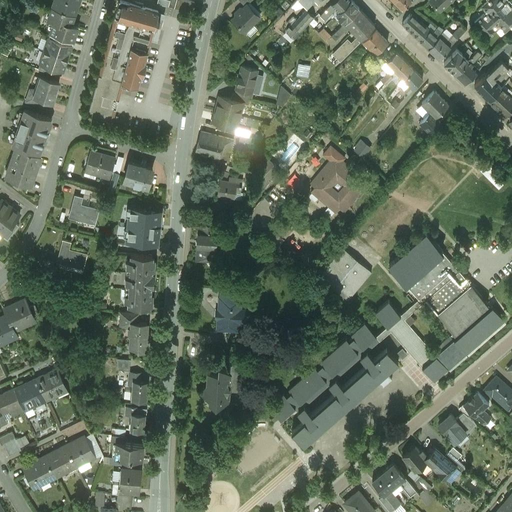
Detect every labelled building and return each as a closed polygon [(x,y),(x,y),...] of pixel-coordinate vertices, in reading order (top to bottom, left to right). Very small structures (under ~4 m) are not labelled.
[(74,6),(55,0),(51,0),(47,11),(54,14),(50,25),(50,26),(67,31),(73,33),(77,21),(72,19),(71,17),(74,6)] [(157,6),(132,0),(117,0),(111,20),(111,21),(108,31),(108,32),(105,43),(104,44),(105,44),(102,55),(101,54),(101,55),(102,56),(98,67),(98,68),(98,67),(123,74),(137,78),(138,78),(138,77),(141,67),(141,66),(144,55),(145,54),(144,54),(147,44),(148,44),(148,43),(147,43),(150,32),(151,32),(151,31),(154,18),(157,9),(157,6)] [(242,0),(240,2),(237,2),(235,4),(235,6),(235,7),(231,11),(237,17),(237,21),(240,24),(244,24),(259,8),(250,0),(242,0)] [(299,6),(284,22),(294,31),(308,15),(314,9),(304,0),(299,6)] [(326,0),(319,7),(324,12),(330,5),(330,2),(331,0),(326,0)] [(342,0),(338,4),(336,7),(343,15),(344,14),(358,0),(342,0)] [(358,0),(344,14),(348,18),(352,23),(366,8),(358,0)] [(511,15),(511,5),(507,0),(488,0),(485,3),(482,6),(496,21),(499,18),(504,23),(511,15)] [(296,3),(279,21),(282,24),(284,22),(299,6),(296,3)] [(427,20),(410,5),(401,15),(418,31),(427,20)] [(496,21),(482,6),(474,13),(487,28),(496,21)] [(366,8),(352,23),(357,28),(359,31),(374,17),(366,8)] [(343,15),(338,20),(341,24),(348,18),(344,14),(343,15)] [(451,26),(445,21),(438,28),(449,38),(463,22),(458,18),(451,26)] [(330,27),(323,19),(318,24),(325,32),(330,27)] [(338,20),(330,27),(334,31),(341,24),(338,20)] [(427,20),(418,31),(427,40),(436,29),(440,24),(435,20),(432,24),(427,20)] [(387,33),(375,21),(362,33),(374,45),(387,33)] [(67,31),(50,26),(48,31),(65,37),(67,31)] [(511,27),(497,40),(501,44),(508,38),(511,34),(511,27)] [(350,34),(348,36),(350,37),(351,36),(354,38),(360,32),(359,31),(357,28),(350,34)] [(436,29),(427,40),(438,50),(449,38),(438,28),(437,29),(436,29)] [(65,37),(48,31),(44,43),(67,51),(71,39),(65,37)] [(347,31),(332,46),(339,53),(354,38),(351,36),(350,37),(348,36),(350,34),(347,31)] [(480,37),(471,46),(476,50),(472,53),(473,54),(484,42),(480,37)] [(508,38),(501,44),(507,51),(511,46),(511,42),(508,38)] [(456,40),(443,54),(454,65),(467,51),(462,46),(464,45),(462,43),(461,45),(456,40)] [(67,51),(44,43),(40,56),(57,61),(63,63),(67,51)] [(383,43),(375,50),(379,54),(387,47),(383,43)] [(395,43),(385,53),(394,62),(404,52),(395,43)] [(476,50),(471,46),(467,51),(472,55),(473,54),(472,53),(476,50)] [(467,51),(454,65),(464,75),(478,61),(472,55),(467,51)] [(404,52),(394,62),(403,71),(413,61),(404,52)] [(500,52),(495,57),(498,60),(501,63),(507,58),(500,52)] [(57,61),(40,56),(38,61),(55,67),(57,61)] [(310,57),(303,56),(301,68),(308,69),(310,57)] [(257,61),(241,57),(235,80),(251,84),(251,83),(257,61)] [(495,57),(486,65),(492,71),(493,71),(494,70),(491,66),(498,60),(495,57)] [(498,60),(491,66),(494,70),(501,63),(498,60)] [(413,61),(403,71),(408,77),(411,80),(412,80),(422,70),(413,61)] [(392,69),(387,64),(384,68),(388,73),(392,69)] [(486,65),(474,77),(480,84),(487,77),(486,77),(492,71),(486,65)] [(123,74),(98,67),(98,68),(87,107),(112,114),(117,94),(123,74)] [(384,68),(380,72),(384,76),(388,73),(384,68)] [(49,73),(39,69),(39,70),(41,70),(35,86),(34,89),(45,92),(52,95),(54,87),(53,87),(57,75),(58,76),(59,75),(49,72),(49,73)] [(492,71),(486,77),(487,77),(480,84),(488,92),(500,79),(493,71),(492,71)] [(408,77),(403,82),(407,86),(412,81),(412,80),(411,80),(408,77)] [(280,95),(288,82),(282,79),(274,92),(280,95)] [(511,89),(501,79),(500,79),(488,92),(504,107),(511,98),(511,89)] [(251,84),(235,80),(234,85),(249,89),(249,90),(251,90),(253,84),(251,83),(251,84)] [(433,82),(421,94),(420,95),(421,95),(429,103),(434,108),(447,96),(448,96),(447,95),(441,90),(442,89),(440,87),(440,88),(434,82),(434,81),(433,82)] [(45,92),(34,89),(35,86),(29,84),(25,94),(42,100),(45,92)] [(249,89),(234,85),(232,85),(230,91),(242,94),(248,96),(249,90),(249,89)] [(230,91),(218,88),(217,94),(218,95),(216,100),(239,106),(242,94),(230,91)] [(239,106),(216,100),(215,106),(214,106),(212,113),(218,115),(236,119),(239,106)] [(52,110),(25,101),(12,137),(16,138),(39,146),(52,110)] [(429,103),(419,114),(429,125),(439,114),(434,108),(429,103)] [(236,119),(218,115),(217,120),(234,125),(236,119)] [(233,131),(200,123),(194,145),(226,154),(233,131)] [(251,129),(240,126),(238,132),(249,135),(251,129)] [(361,146),(370,138),(362,130),(353,138),(361,146)] [(344,148),(330,136),(322,145),(329,150),(309,174),(314,177),(310,182),(318,189),(320,187),(328,194),(327,196),(335,203),(339,198),(343,202),(368,173),(342,151),(344,148)] [(39,146),(16,138),(13,147),(15,147),(11,160),(8,160),(5,169),(30,177),(41,147),(39,146)] [(114,149),(90,142),(85,162),(86,161),(96,164),(96,165),(109,169),(114,149)] [(270,151),(260,163),(263,166),(267,170),(278,158),(270,151)] [(504,171),(486,152),(479,159),(497,178),(504,171)] [(139,156),(128,153),(123,170),(147,177),(152,160),(146,158),(140,156),(139,156)] [(119,165),(113,163),(110,175),(116,176),(119,165)] [(285,173),(291,178),(299,168),(292,163),(285,173)] [(263,166),(257,172),(262,176),(267,170),(263,166)] [(231,172),(220,170),(217,186),(219,187),(223,188),(224,188),(233,189),(234,181),(239,182),(241,169),(232,168),(231,172)] [(99,201),(81,196),(83,189),(75,187),(71,203),(75,204),(73,210),(86,214),(87,210),(96,212),(99,201)] [(0,193),(0,212),(10,199),(1,191),(0,193)] [(160,201),(130,198),(126,231),(157,234),(160,201)] [(10,199),(0,212),(0,225),(2,228),(13,214),(20,206),(10,199)] [(217,209),(199,208),(198,222),(196,222),(196,235),(197,235),(196,250),(206,251),(207,251),(214,251),(215,241),(217,209)] [(277,209),(263,226),(276,237),(283,229),(279,226),(286,217),(277,209)] [(13,214),(2,228),(7,232),(18,218),(13,214)] [(425,221),(388,253),(404,272),(405,272),(418,287),(453,256),(454,255),(441,240),(425,221)] [(87,246),(68,240),(70,233),(63,231),(59,246),(62,247),(60,254),(73,258),(72,262),(82,265),(87,246)] [(370,260),(342,236),(318,264),(347,288),(370,260)] [(126,257),(129,258),(129,268),(125,268),(125,271),(152,273),(153,273),(154,266),(151,266),(151,260),(153,260),(153,250),(151,250),(152,248),(146,247),(143,247),(130,246),(130,251),(126,251),(126,257)] [(502,308),(490,294),(488,295),(485,292),(453,320),(452,320),(431,339),(403,307),(425,288),(424,287),(457,259),(453,256),(418,287),(400,303),(388,289),(375,301),(386,314),(375,324),(364,311),(350,323),(352,326),(347,330),(345,328),(319,350),(321,353),(315,358),(313,356),(288,378),(290,380),(284,385),(282,382),(268,394),(280,407),(293,395),(297,399),(296,400),(303,407),(290,419),(302,432),(397,350),(385,336),(373,347),(366,339),(390,318),(433,368),(464,340),(465,341),(502,308)] [(457,259),(424,287),(452,320),(453,320),(485,292),(486,291),(470,272),(469,272),(457,259)] [(128,284),(150,284),(150,276),(152,276),(152,273),(125,271),(125,274),(129,274),(128,284)] [(240,277),(221,276),(220,288),(239,289),(240,277)] [(150,284),(128,284),(125,284),(124,291),(128,291),(128,296),(149,297),(149,295),(151,295),(152,284),(150,284)] [(220,288),(219,288),(217,318),(237,319),(238,311),(243,311),(244,299),(239,299),(240,289),(239,289),(220,288)] [(25,290),(4,300),(6,306),(7,306),(14,321),(20,319),(19,316),(25,313),(24,311),(32,307),(33,307),(29,298),(25,290)] [(40,309),(34,296),(29,298),(33,307),(32,307),(34,312),(40,309)] [(138,303),(120,302),(120,312),(138,313),(138,303)] [(6,306),(0,308),(0,330),(5,328),(7,332),(17,327),(14,321),(7,306),(6,306)] [(138,313),(120,312),(131,313),(131,317),(129,319),(128,323),(130,325),(130,337),(136,337),(138,339),(144,339),(147,337),(148,331),(146,329),(146,313),(138,313)] [(231,364),(230,365),(229,375),(231,379),(235,379),(245,365),(261,357),(255,345),(231,356),(231,364)] [(130,350),(116,349),(116,358),(129,359),(130,350)] [(228,384),(231,379),(229,375),(230,365),(219,358),(218,364),(208,364),(207,375),(201,383),(218,395),(228,390),(228,384)] [(58,359),(36,369),(45,389),(46,391),(58,385),(57,382),(66,378),(58,359)] [(140,362),(129,361),(128,370),(133,370),(139,370),(140,362)] [(511,377),(494,362),(483,375),(490,381),(493,378),(499,384),(497,386),(506,395),(511,388),(511,386),(508,382),(511,377)] [(36,369),(14,379),(21,395),(29,392),(30,395),(45,389),(36,369)] [(139,370),(133,370),(131,389),(146,390),(147,371),(139,370)] [(476,377),(461,390),(470,399),(473,402),(473,403),(474,402),(482,410),(490,403),(481,395),(487,389),(476,377)] [(14,379),(0,385),(0,398),(2,404),(21,395),(14,379)] [(470,399),(461,390),(457,394),(462,398),(466,402),(470,399)] [(136,397),(125,396),(125,405),(131,405),(131,403),(135,403),(136,397)] [(466,402),(462,398),(454,405),(458,409),(457,410),(464,418),(463,419),(465,421),(474,410),(466,402)] [(450,400),(437,411),(445,420),(446,420),(453,428),(463,419),(464,418),(457,410),(458,409),(454,405),(450,400)] [(135,403),(131,403),(131,405),(130,419),(143,420),(145,404),(135,403)] [(125,419),(112,418),(111,424),(125,426),(125,419)] [(12,422),(0,427),(0,433),(1,436),(3,435),(3,434),(15,428),(12,422)] [(84,426),(66,435),(77,456),(95,447),(84,426)] [(488,432),(483,427),(478,433),(483,438),(488,432)] [(15,428),(3,434),(3,435),(6,440),(18,434),(15,428)] [(125,432),(116,431),(116,432),(115,447),(121,447),(141,449),(142,434),(125,432)] [(411,431),(407,435),(408,437),(401,442),(414,458),(425,448),(422,445),(425,442),(424,440),(421,436),(419,438),(414,432),(413,432),(411,431)] [(460,440),(451,433),(448,437),(456,445),(460,440)] [(18,434),(6,440),(9,446),(21,441),(18,434)] [(66,435),(45,446),(56,467),(55,464),(67,459),(68,461),(77,456),(66,435)] [(437,436),(435,439),(432,435),(426,441),(425,442),(422,445),(425,448),(429,453),(431,452),(444,464),(454,452),(443,442),(437,436)] [(456,445),(448,437),(443,442),(454,452),(459,457),(464,452),(456,445)] [(45,446),(24,457),(27,464),(25,465),(33,479),(56,467),(45,446)] [(415,477),(392,449),(382,458),(393,473),(393,472),(398,478),(402,474),(409,482),(415,477)] [(393,473),(382,458),(371,467),(382,481),(383,481),(388,477),(393,482),(398,478),(393,472),(393,473)] [(140,461),(120,459),(118,477),(126,478),(138,479),(140,461)] [(430,473),(418,461),(413,466),(424,476),(426,478),(430,473)] [(511,475),(501,489),(511,498),(511,475)] [(426,478),(424,476),(417,481),(426,491),(433,485),(426,478)] [(388,477),(383,481),(382,481),(378,485),(389,499),(399,490),(393,482),(388,477)] [(373,497),(357,478),(343,489),(356,505),(359,508),(373,497)] [(131,485),(117,484),(117,492),(119,492),(119,497),(130,498),(131,485)] [(511,511),(511,498),(501,489),(485,508),(489,511),(510,511),(511,511)] [(0,511),(9,511),(0,493),(0,511)] [(116,498),(100,497),(99,511),(115,511),(116,508),(115,508),(116,498)] [(343,511),(344,511),(333,498),(332,499),(331,497),(326,501),(327,502),(320,508),(323,511),(343,511)]
